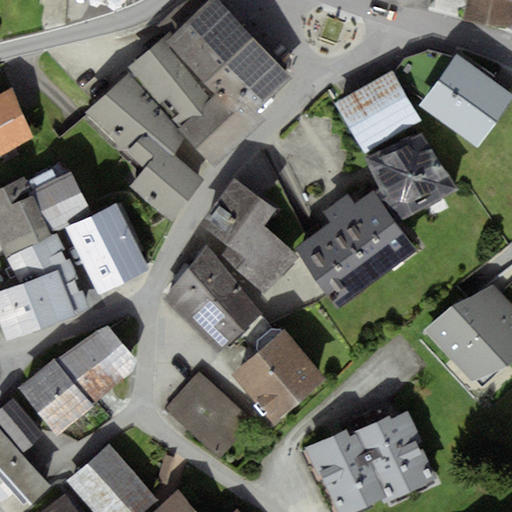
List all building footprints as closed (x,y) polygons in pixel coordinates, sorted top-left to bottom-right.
[(214,0),(175,38),(170,42),(219,95),(246,122),(260,109),(294,77),(221,0),(214,0)] [(430,0),(385,0),(428,10),(430,0)] [(511,0),(470,0),(467,18),(511,25),(511,0)] [(171,34),(132,67),(135,71),(184,129),(219,95),(170,42),(175,38),(171,34)] [(511,87),(457,48),(421,98),(477,138),(511,90),(511,87)] [(393,66),(336,99),(362,145),(420,112),(393,66)] [(135,71),(88,112),(142,173),(165,148),(179,158),(190,137),(135,71)] [(38,139),(15,90),(0,96),(0,148),(2,155),(38,139)] [(190,137),(219,167),(270,119),(260,109),(246,122),(219,95),(184,129),(190,137)] [(369,162),(403,223),(463,190),(430,129),(369,162)] [(179,158),(165,148),(142,173),(135,188),(176,222),(204,178),(179,158)] [(63,153),(0,180),(0,234),(7,249),(55,228),(68,222),(89,213),(63,153)] [(209,227),(233,243),(225,256),(266,288),(294,257),(265,231),(281,208),(241,181),(209,227)] [(411,248),(374,195),(356,209),(348,200),(329,215),(336,225),(303,251),(339,298),(411,248)] [(118,200),(89,213),(68,222),(97,289),(147,266),(118,200)] [(0,252),(0,318),(7,334),(87,299),(55,228),(7,249),(0,252)] [(172,293),(224,353),(267,316),(207,246),(172,293)] [(511,300),(494,280),(453,301),(426,325),(474,378),(509,359),(511,355),(511,300)] [(26,383),(62,435),(101,402),(142,361),(113,326),(26,383)] [(236,374),(281,424),(333,377),(288,327),(236,374)] [(251,423),(200,376),(170,408),(221,455),(251,423)] [(410,409),(312,450),(338,511),(360,511),(439,480),(410,409)] [(0,425),(0,504),(6,511),(27,511),(55,488),(0,425)] [(72,481),(99,511),(148,511),(160,502),(112,446),(72,481)] [(169,511),(201,511),(186,496),(169,511)] [(49,511),(79,511),(71,499),(49,511)]
